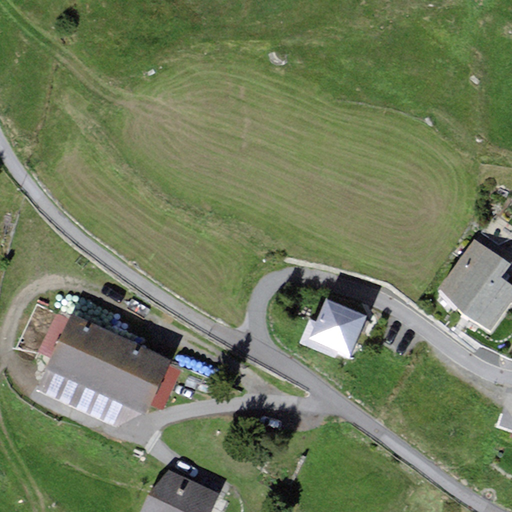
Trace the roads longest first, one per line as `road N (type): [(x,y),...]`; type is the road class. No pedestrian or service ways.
road 1 (residential): [(240,346),(277,279),(294,275),(396,307),(485,372),(511,379)]
road 2 (residential): [(499,511),(369,421),(240,346)]
road 3 (residential): [(240,346),(93,251)]
road 4 (track): [(93,251),(29,188),(0,139)]
